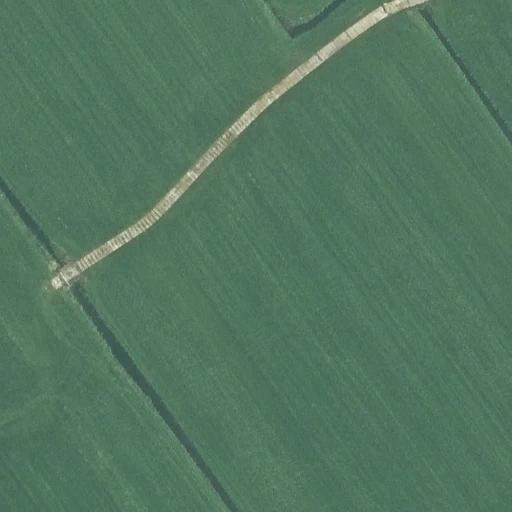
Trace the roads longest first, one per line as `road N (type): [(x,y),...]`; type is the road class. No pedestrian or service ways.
road 1 (track): [(54,289),(146,225),(231,133),(319,58),(382,13),(419,0)]
road 2 (track): [(0,261),(20,284),(54,289),(42,315),(63,365)]
